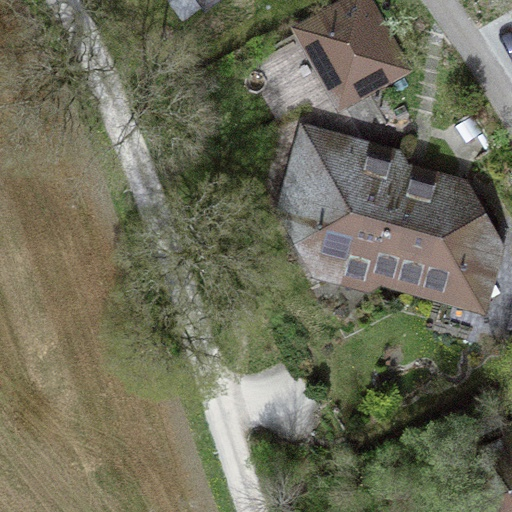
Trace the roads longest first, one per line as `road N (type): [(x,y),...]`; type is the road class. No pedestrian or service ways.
road 1 (residential): [(44,0),(168,270),(244,511)]
road 2 (residential): [(511,136),(428,0)]
